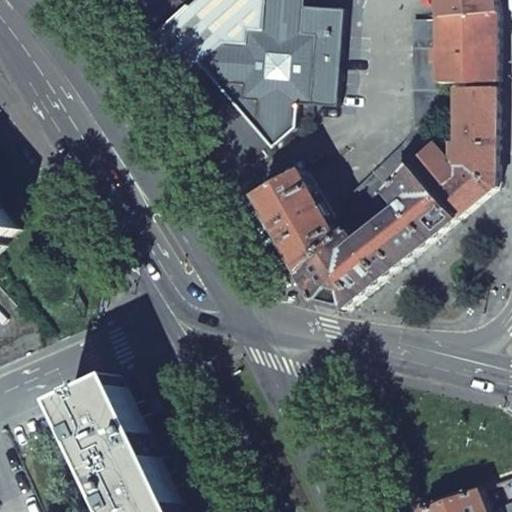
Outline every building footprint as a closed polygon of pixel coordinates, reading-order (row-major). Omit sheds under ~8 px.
[(142,0),(125,0),(154,38),(165,29),(142,0)] [(291,104),(300,17),(301,0),(197,0),(165,29),(154,38),(184,78),(204,62),(259,122),(291,104)] [(322,15),(322,0),(307,0),(306,16),(322,15)] [(445,20),(445,84),(504,83),(505,48),(505,14),(503,0),(447,0),(450,20),(445,20)] [(320,36),(322,15),(306,16),(305,35),(320,36)] [(300,17),(291,104),(259,122),(258,126),(277,147),(298,129),(300,118),(314,119),(320,36),(305,35),(306,16),(300,17)] [(415,22),(416,130),(405,145),(332,215),(346,239),(355,230),(395,192),(421,166),(444,144),(444,142),(443,87),(445,84),(445,20),(415,22)] [(82,43),(95,58),(102,52),(92,40),(89,37),(82,43)] [(444,144),(421,166),(465,220),(503,188),(503,139),(504,89),(465,89),(465,122),(444,142),(444,144)] [(465,220),(421,166),(395,192),(408,208),(398,216),(395,212),(386,218),(390,223),(381,230),(377,226),(369,233),(373,237),(365,243),(355,230),(346,239),(309,276),(325,303),(354,310),(409,265),(465,220)] [(332,215),(308,171),(264,196),(287,236),(309,276),(346,239),(332,215)] [(0,252),(25,231),(0,202),(0,252)] [(142,410),(127,377),(110,385),(71,403),(122,511),(190,511),(175,480),(142,410)] [(495,511),(487,491),(428,511),(495,511)]
